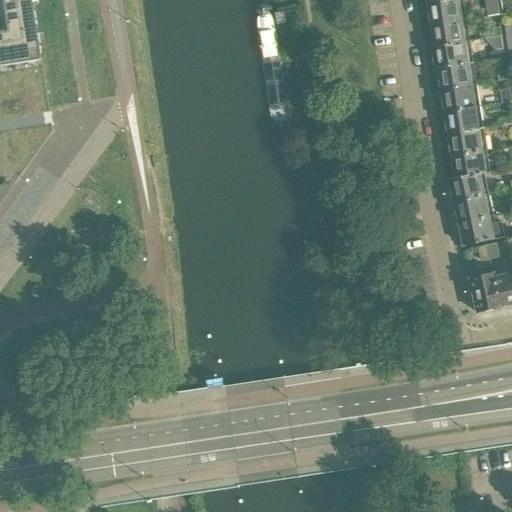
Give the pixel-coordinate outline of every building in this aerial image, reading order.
[(0,0),(0,202),(53,131),(32,0),(0,0)] [(466,18),(462,0),(439,0),(428,2),(429,5),(427,7),(428,14),(430,16),(432,24),(466,18)] [(495,0),(484,0),(487,16),(498,14),(497,6),(495,0)] [(258,19),(264,60),(269,63),(275,62),(278,58),(272,16),(267,13),(261,14),(258,19)] [(469,40),(466,18),(432,24),(432,27),(430,29),(433,46),(469,40)] [(503,25),(505,35),(511,34),(511,23),(511,24),(503,25)] [(501,36),(500,30),(500,27),(484,30),(485,39),(501,36)] [(472,62),(469,40),(433,46),(437,68),(472,62)] [(503,49),(493,51),(490,52),(490,54),(488,54),(489,59),(504,57),(503,49)] [(476,84),(472,62),(437,68),(440,87),(442,89),(442,90),(476,84)] [(507,69),(506,69),(497,71),(499,81),(509,80),(507,69)] [(479,106),(476,84),(442,90),(444,100),(442,102),(443,109),(445,111),(445,112),(479,106)] [(511,101),(509,89),(501,90),(503,102),(511,101)] [(483,128),(479,106),(445,112),(446,114),(444,116),(445,123),(447,125),(449,134),(483,128)] [(499,126),(502,126),(511,124),(511,116),(498,119),(499,126)] [(486,149),(483,128),(449,134),(450,144),(449,146),(450,153),(452,154),(452,155),(486,149)] [(489,172),(486,149),(452,155),(453,158),(451,160),(452,167),(454,168),(456,177),(450,178),(450,179),(489,172)] [(490,173),(489,172),(450,179),(450,181),(449,183),(450,190),(453,192),(454,200),(488,193),(484,174),(490,173)] [(493,215),(488,193),(454,200),(455,203),(454,205),(455,212),(458,214),(459,223),(493,215)] [(495,224),(493,215),(459,223),(462,233),(460,235),(463,246),(504,238),(501,222),(495,224)] [(496,244),(487,246),(490,260),(499,258),(496,244)] [(490,260),(487,246),(478,248),(481,262),(490,260)] [(511,269),(493,274),(500,306),(509,304),(511,306),(511,305),(511,269)] [(501,308),(500,306),(493,274),(479,277),(478,270),(468,272),(477,313),(501,308)] [(35,286),(32,293),(39,296),(42,289),(35,286)] [(192,392),(179,394),(188,493),(239,486),(224,387),(192,392)]
